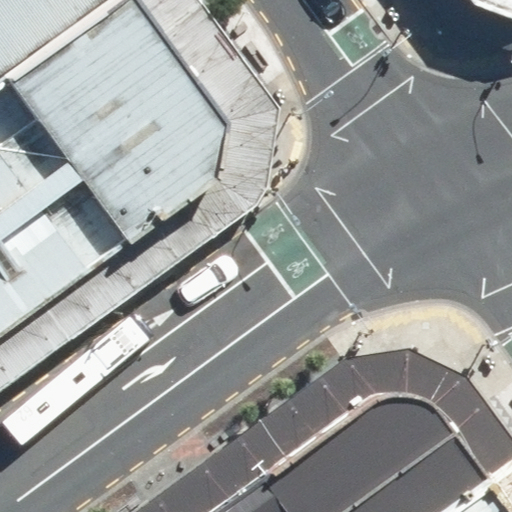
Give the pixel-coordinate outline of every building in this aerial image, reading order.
[(0,149),(85,263),(213,175),(219,114),(126,0),(124,0),(0,89),(0,149)] [(0,0),(0,89),(124,0),(0,0)] [(498,19),(511,16),(511,0),(456,0),(459,4),(498,19)] [(0,149),(0,323),(85,263),(0,149)] [(273,511),(424,511),(469,480),(415,404),(366,394),(250,479),(273,511)] [(273,511),(250,479),(203,511),(273,511)] [(492,511),(469,480),(424,511),(492,511)]
